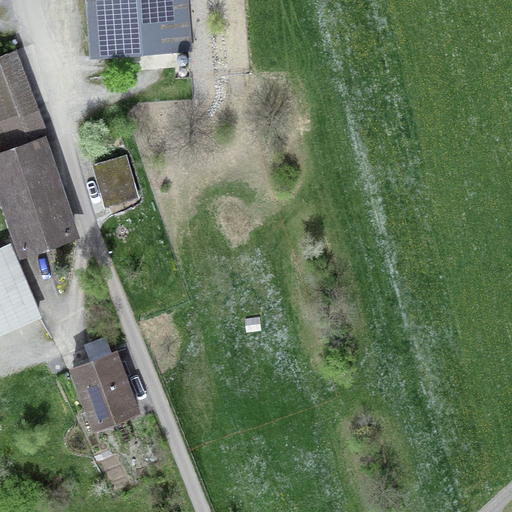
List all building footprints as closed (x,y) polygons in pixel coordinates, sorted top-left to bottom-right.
[(184,0),(86,0),(90,52),(187,46),(184,0)] [(0,87),(26,78),(18,53),(0,58),(0,87)] [(0,155),(47,140),(26,78),(0,87),(0,155)] [(47,140),(0,155),(0,183),(23,253),(79,235),(47,140)] [(122,156),(92,164),(104,204),(134,195),(122,156)] [(11,241),(0,245),(0,314),(6,329),(43,312),(11,241)] [(122,346),(78,362),(101,425),(145,408),(122,346)]
